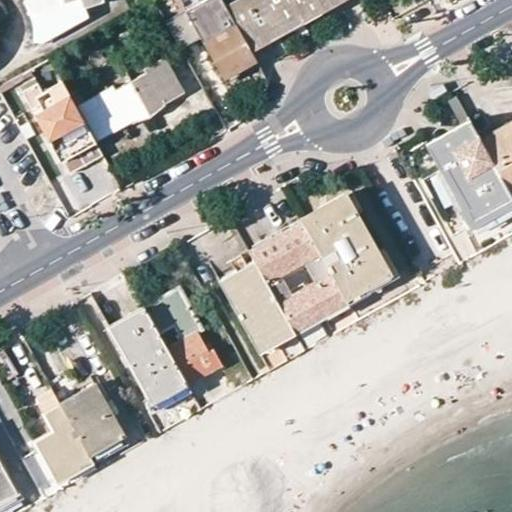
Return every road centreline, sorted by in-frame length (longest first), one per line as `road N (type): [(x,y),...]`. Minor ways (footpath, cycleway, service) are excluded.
road 1 (tertiary): [(58,258),(309,122)]
road 2 (tertiary): [(381,80),(511,6)]
road 3 (tertiary): [(381,80),(352,59),(318,68),(305,87),(309,122)]
road 4 (tertiary): [(309,122),(328,138),(363,137),(384,112),(381,80)]
